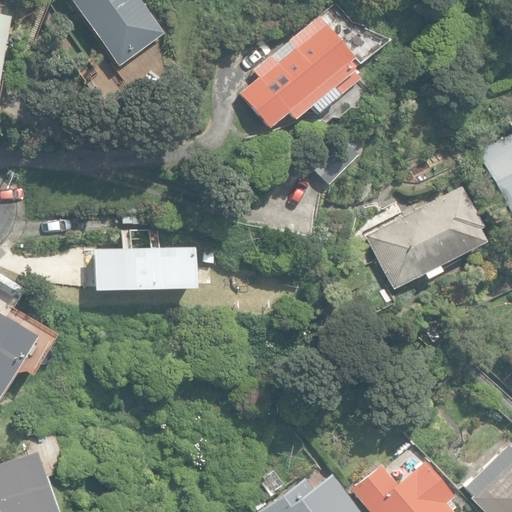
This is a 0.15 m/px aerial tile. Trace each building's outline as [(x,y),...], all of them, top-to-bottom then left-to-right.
[(70,0),(117,66),(163,34),(139,0),(70,0)] [(0,62),(10,16),(0,14),(0,62)] [(238,92),(266,128),(286,112),(292,120),(352,71),(346,63),(352,58),(349,54),(353,51),(345,40),(341,44),(318,16),(288,41),(294,48),(275,63),(269,56),(251,70),(257,77),(238,92)] [(511,131),(476,151),(508,212),(511,209),(511,120),(508,123),(511,131)] [(309,168),(326,185),(357,154),(340,138),(309,168)] [(363,235),(391,289),(422,273),(425,279),(439,271),(436,265),(483,242),(477,229),(480,227),(459,186),(363,235)] [(192,248),(142,249),(142,289),(193,288),(192,248)] [(92,290),(142,289),(142,249),(91,250),(92,290)] [(0,389),(33,336),(0,315),(0,389)] [(470,498),(484,511),(511,511),(511,447),(507,443),(462,487),(471,496),(470,498)] [(0,461),(0,511),(53,511),(34,450),(0,461)] [(349,488),(368,511),(450,511),(442,502),(450,496),(423,461),(395,484),(379,464),(349,488)] [(263,478),(272,491),(283,483),(274,470),(263,478)] [(255,511),(357,511),(330,474),(311,488),(304,477),(255,511)]
